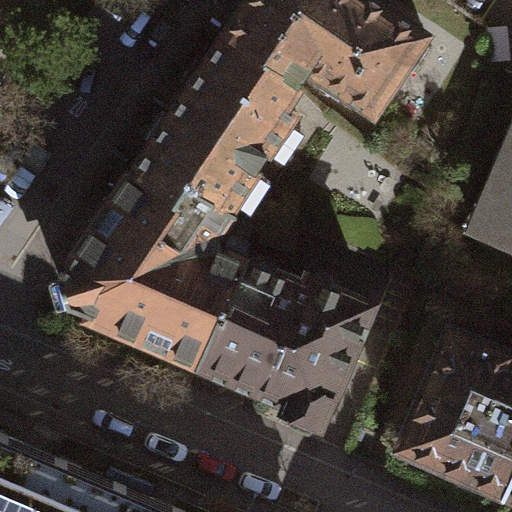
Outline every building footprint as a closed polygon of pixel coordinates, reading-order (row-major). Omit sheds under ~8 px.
[(377,0),(244,0),(226,28),(301,78),(312,64),(378,107),(427,32),(377,0)] [(226,28),(131,169),(171,195),(184,176),(228,206),(296,104),(288,99),(301,78),(226,28)] [(511,116),(467,222),(511,240),(511,116)] [(216,224),(228,206),(184,176),(171,195),(131,169),(59,271),(64,298),(200,358),(245,255),(220,245),(216,224)] [(245,255),(200,358),(321,411),(370,301),(309,274),(306,282),(245,255)] [(401,434),(511,478),(511,342),(449,317),(401,434)] [(179,511),(0,437),(0,511),(179,511)]
